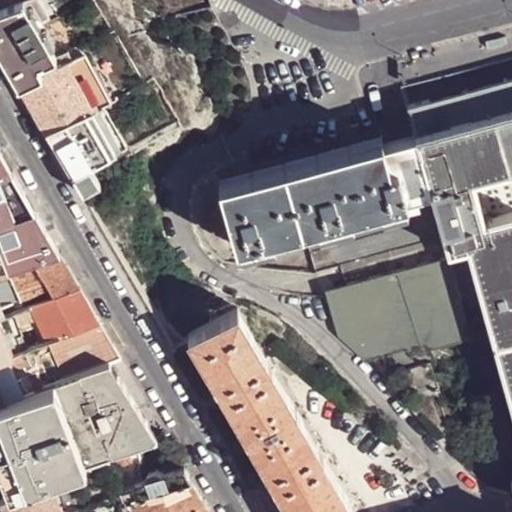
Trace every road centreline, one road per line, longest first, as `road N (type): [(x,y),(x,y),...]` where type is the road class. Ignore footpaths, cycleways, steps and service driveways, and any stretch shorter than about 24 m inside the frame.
road 1 (residential): [(0,108),(238,511)]
road 2 (secondary): [(256,0),(346,38),(394,36),(511,4)]
